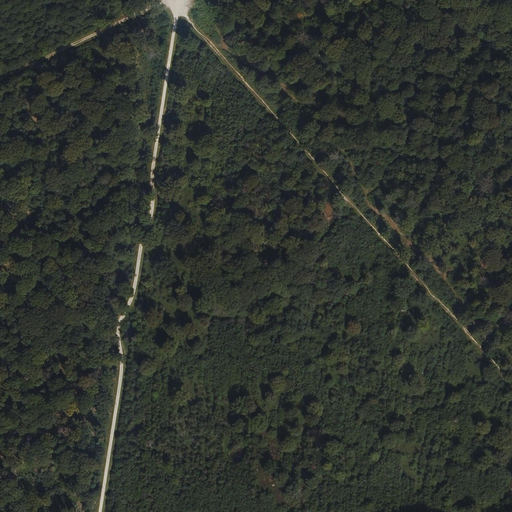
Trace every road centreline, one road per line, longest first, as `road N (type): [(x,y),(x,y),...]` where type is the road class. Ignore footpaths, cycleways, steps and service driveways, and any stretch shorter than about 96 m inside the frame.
road 1 (track): [(182,3),(152,210),(117,325),(122,361),(100,511)]
road 2 (track): [(511,386),(210,46),(182,3)]
